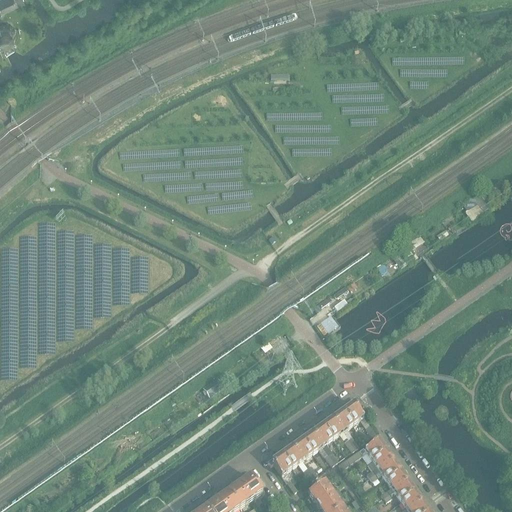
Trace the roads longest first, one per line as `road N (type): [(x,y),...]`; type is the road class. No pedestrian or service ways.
road 1 (residential): [(451,511),(363,388),(347,383)]
road 2 (residential): [(247,454),(347,383)]
